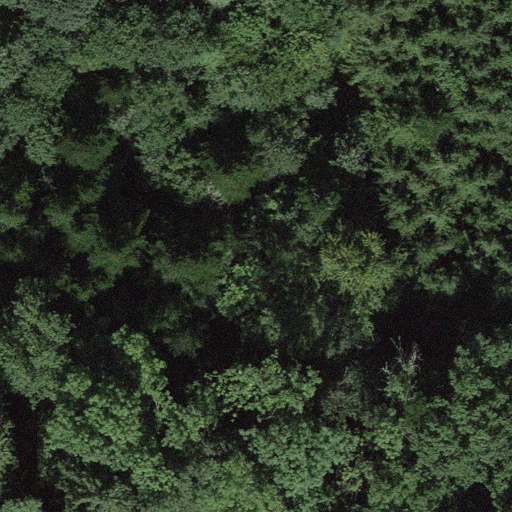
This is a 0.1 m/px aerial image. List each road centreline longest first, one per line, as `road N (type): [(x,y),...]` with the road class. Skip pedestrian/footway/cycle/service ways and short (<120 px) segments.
road 1 (track): [(511,355),(0,344)]
road 2 (track): [(374,0),(380,352)]
